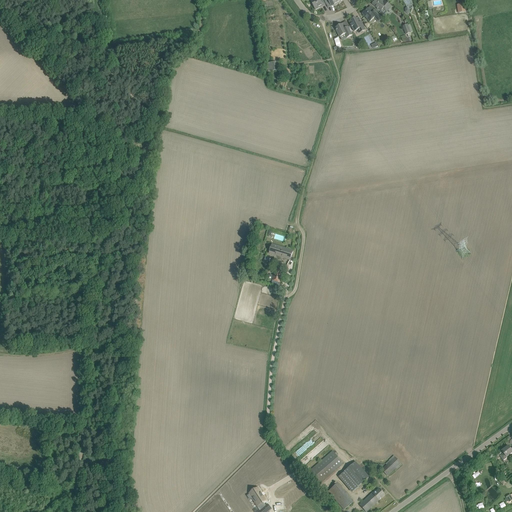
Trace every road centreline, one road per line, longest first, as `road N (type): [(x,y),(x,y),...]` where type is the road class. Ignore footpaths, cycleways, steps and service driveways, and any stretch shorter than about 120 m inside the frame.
road 1 (track): [(78,472),(83,350),(117,145),(0,12)]
road 2 (track): [(285,297),(296,284),(302,193),(339,78),(332,58)]
road 3 (unclassified): [(336,511),(270,431),(271,364),(285,297)]
road 4 (unclassified): [(392,511),(511,424)]
